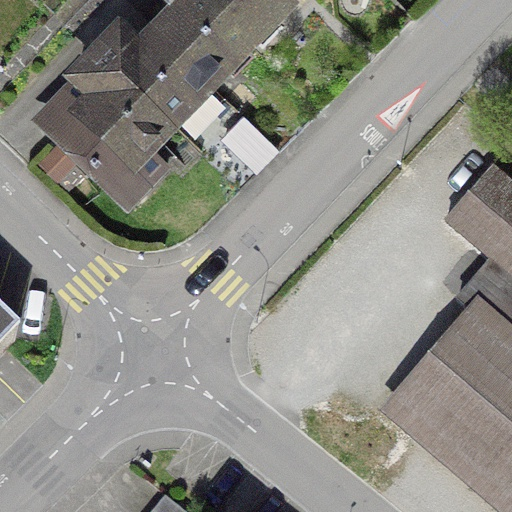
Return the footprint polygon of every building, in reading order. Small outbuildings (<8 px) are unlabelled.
[(156,0),(156,1),(170,14),(133,53),(115,36),(104,48),(85,67),(71,81),(89,99),(51,138),(117,202),(130,201),(170,159),(155,143),(289,0),(156,0)] [(251,100),(236,87),(221,104),(236,117),(251,100)] [(237,120),(217,140),(252,175),(272,154),(237,120)] [(511,511),(511,190),(488,170),(442,223),(502,275),(388,408),(509,511),(511,511)] [(176,511),(160,499),(150,511),(176,511)]
